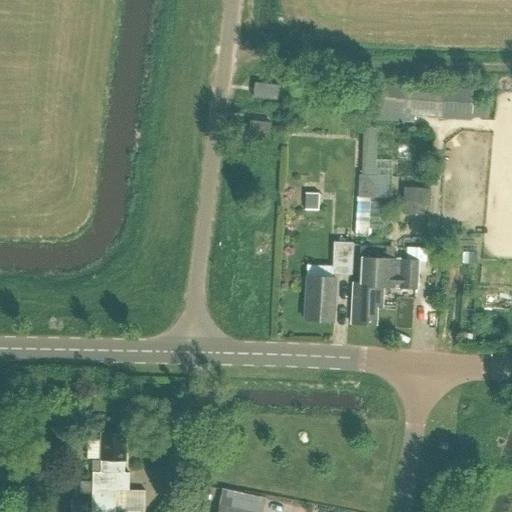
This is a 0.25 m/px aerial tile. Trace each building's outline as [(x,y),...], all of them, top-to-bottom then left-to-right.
[(277,100),(279,86),(255,83),(253,97),(277,100)] [(270,123),(249,121),(248,132),(268,135),(270,123)] [(378,172),(379,126),(362,126),(359,233),(371,234),(372,196),(393,197),(393,173),(378,172)] [(403,187),(402,197),(429,198),(429,188),(403,187)] [(318,211),(319,194),(301,194),(301,210),(318,211)] [(351,275),(353,243),(333,242),(332,274),(351,275)] [(418,261),(417,269),(424,270),(425,249),(405,248),(404,260),(418,261)] [(417,269),(418,261),(366,258),(365,285),(353,284),(351,323),(375,325),(376,306),(381,307),(382,287),(416,289),(417,269)] [(332,322),(334,278),(307,277),(304,320),(332,322)] [(487,306),(511,306),(511,293),(487,293),(487,306)] [(123,473),(125,434),(102,434),(100,473),(93,473),(91,511),(105,511),(114,511),(115,490),(128,490),(128,473),(123,473)] [(86,499),(71,499),(71,509),(86,509),(86,499)] [(55,511),(56,501),(38,501),(38,511),(55,511)] [(259,511),(218,503),(215,511),(259,511)]
